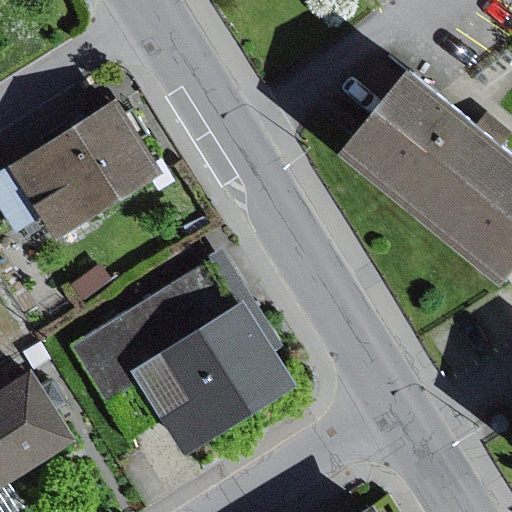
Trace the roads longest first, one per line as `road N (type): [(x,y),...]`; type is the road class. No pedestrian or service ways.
road 1 (residential): [(396,407),(155,15)]
road 2 (residential): [(231,511),(396,407)]
road 3 (residential): [(0,108),(155,15)]
road 4 (residential): [(461,511),(396,407)]
